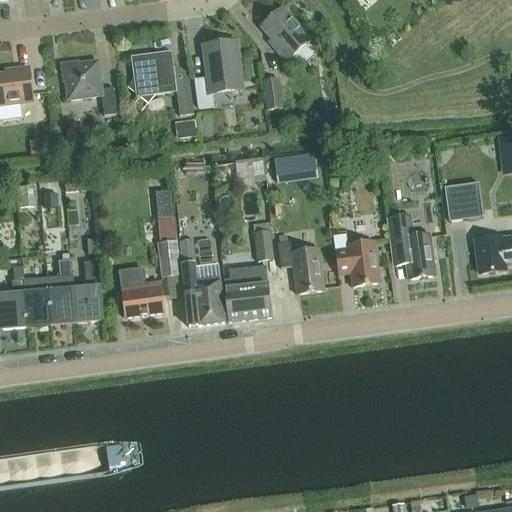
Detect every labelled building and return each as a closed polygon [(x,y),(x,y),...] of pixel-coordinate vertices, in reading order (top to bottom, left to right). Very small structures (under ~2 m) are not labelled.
[(276,52),(287,64),(311,43),(283,11),(262,30),(279,49),(276,52)] [(241,92),(235,46),(206,50),(210,82),(196,84),(199,111),(213,109),(212,96),(241,92)] [(177,95),(180,119),(194,117),(190,82),(176,84),(172,55),(131,60),(134,82),(128,90),(136,96),(137,100),(128,111),(139,119),(155,98),(177,95)] [(102,99),(104,119),(117,117),(114,91),(102,92),(98,64),(79,67),(79,65),(61,67),(64,85),(66,85),(68,103),(102,99)] [(0,108),(33,105),(29,71),(15,73),(15,76),(0,78),(0,108)] [(268,114),(282,112),(278,82),(264,84),(268,114)] [(321,115),(324,134),(342,131),(339,112),(321,115)] [(195,123),(175,126),(177,142),(197,140),(195,123)] [(503,177),(511,176),(511,139),(499,141),(503,177)] [(49,141),(31,143),(32,159),(51,158),(49,141)] [(301,159),(304,183),(317,182),(314,157),(301,159)] [(249,163),(252,186),(265,184),(263,161),(249,163)] [(185,177),(210,176),(210,169),(185,169),(185,177)] [(90,185),(65,186),(65,196),(90,194),(90,185)] [(478,186),(444,190),(448,225),(483,221),(478,186)] [(37,188),(19,189),(21,211),(39,209),(37,188)] [(42,190),(44,210),(58,209),(56,189),(42,190)] [(181,279),(181,278),(172,193),(156,195),(161,246),(159,246),(163,281),(181,279)] [(387,208),(389,222),(399,221),(397,207),(387,208)] [(409,283),(436,279),(430,238),(415,240),(412,219),(399,221),(389,222),(388,223),(394,268),(406,267),(409,283)] [(258,265),(274,263),(270,235),(254,237),(258,265)] [(353,291),(380,287),(375,245),(348,249),(346,238),(333,239),(339,279),(351,277),(353,291)] [(505,268),(511,267),(511,240),(501,242),(501,240),(475,243),(480,277),(506,274),(505,268)] [(88,244),(89,258),(97,257),(96,243),(88,244)] [(189,330),(225,326),(220,284),(197,286),(193,244),(180,245),(189,330)] [(297,298),(325,294),(319,253),(292,256),(291,245),(278,247),(281,272),(294,270),(297,298)] [(72,293),(74,293),(73,279),(72,279),(71,263),(59,264),(60,280),(48,281),(52,325),(74,323),(75,327),(72,293)] [(72,293),(75,327),(102,324),(97,265),(87,267),(89,291),(74,293),(72,293)] [(24,284),(25,284),(23,270),(13,270),(14,284),(11,284),(13,299),(0,299),(0,333),(28,331),(24,284)] [(266,270),(223,275),(229,325),(272,321),(266,274),(266,270)] [(148,272),(119,276),(125,322),(165,317),(160,285),(150,286),(148,272)] [(28,327),(52,325),(48,281),(25,284),(24,284),(28,331),(29,331),(28,327)] [(476,498),(464,500),(466,511),(478,510),(476,498)]
